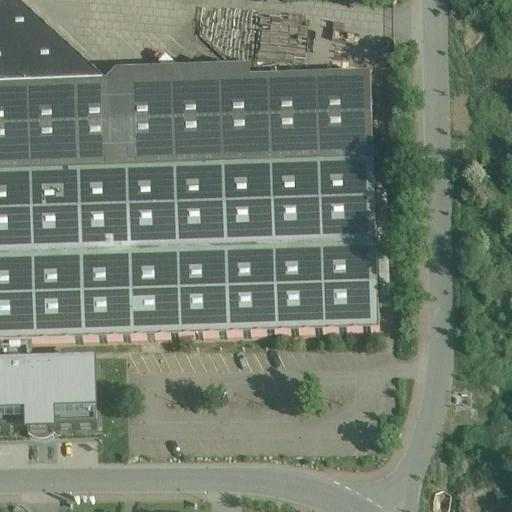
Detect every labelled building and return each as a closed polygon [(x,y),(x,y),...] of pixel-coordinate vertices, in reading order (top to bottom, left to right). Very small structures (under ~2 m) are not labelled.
[(107,91),(6,0),(0,0),(0,93),(105,91),(107,91)] [(155,89),(142,77),(131,90),(118,78),(107,91),(105,91),(108,176),(374,168),(371,81),(251,85),(238,74),(227,86),(214,75),(203,87),(190,76),(179,88),(166,76),(155,89)] [(105,91),(0,93),(0,179),(108,176),(105,91)] [(374,168),(108,176),(0,179),(0,265),(377,253),(374,168)] [(377,253),(0,265),(0,350),(5,350),(30,349),(379,338),(377,253)] [(30,349),(5,350),(6,371),(0,371),(0,437),(30,436),(31,443),(61,442),(61,434),(102,433),(100,367),(31,370),(30,349)]
